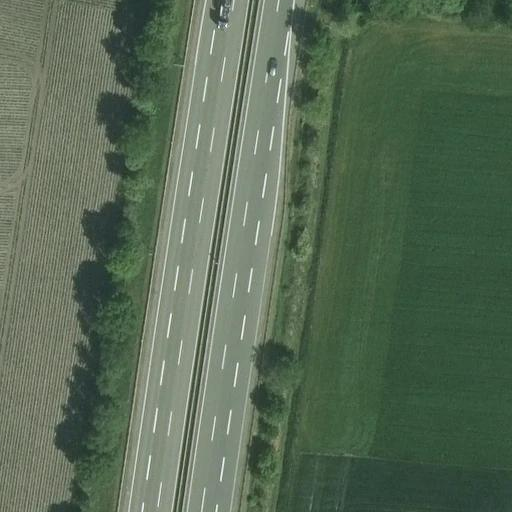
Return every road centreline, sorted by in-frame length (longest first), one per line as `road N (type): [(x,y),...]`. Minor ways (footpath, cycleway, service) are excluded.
road 1 (motorway): [(236,0),(159,511)]
road 2 (motorway): [(203,511),(278,0)]
